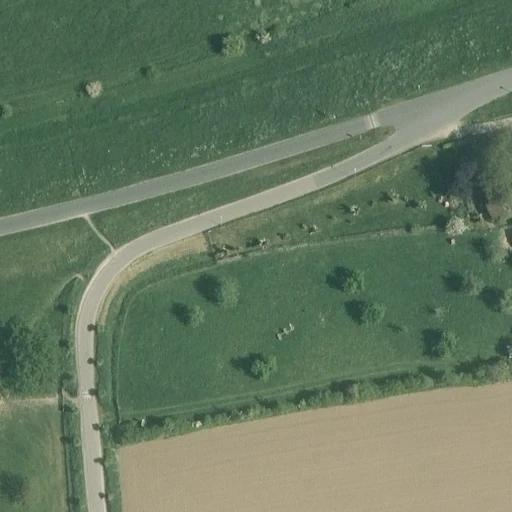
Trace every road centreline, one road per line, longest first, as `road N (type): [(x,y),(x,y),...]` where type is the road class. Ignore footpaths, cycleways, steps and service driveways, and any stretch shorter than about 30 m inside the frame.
road 1 (unclassified): [(99,511),(86,329),(87,304),(105,273),(315,181),(458,103)]
road 2 (unclassified): [(458,103),(0,229)]
